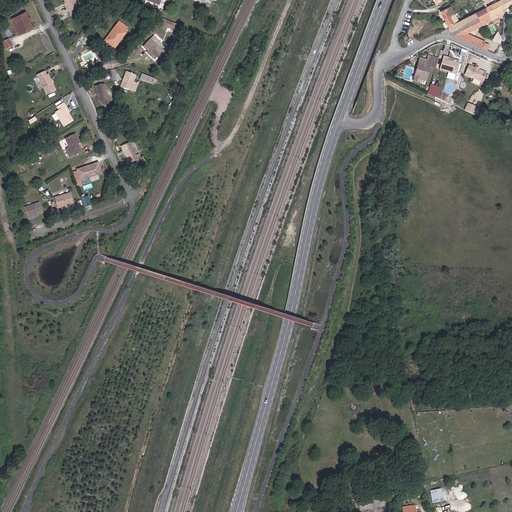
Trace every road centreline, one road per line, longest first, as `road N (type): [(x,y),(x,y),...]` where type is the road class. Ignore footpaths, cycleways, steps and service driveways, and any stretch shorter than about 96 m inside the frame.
road 1 (tertiary): [(236,511),(339,120)]
road 2 (residential): [(41,0),(129,196)]
road 3 (tertiary): [(339,120),(383,0)]
road 4 (unclassified): [(511,65),(441,35),(394,56)]
